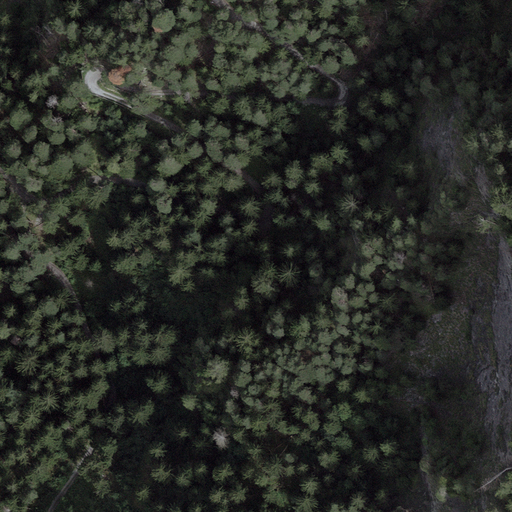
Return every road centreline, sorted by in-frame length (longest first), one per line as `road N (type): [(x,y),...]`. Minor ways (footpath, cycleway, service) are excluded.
road 1 (track): [(218,0),(337,82),(343,100),(143,91),(95,68),(88,79),(93,90),(205,145),(253,183),(264,219),(97,179),(32,200),(0,167)]
road 2 (track): [(0,211),(28,253),(58,274),(111,387),(97,435),(46,511)]
